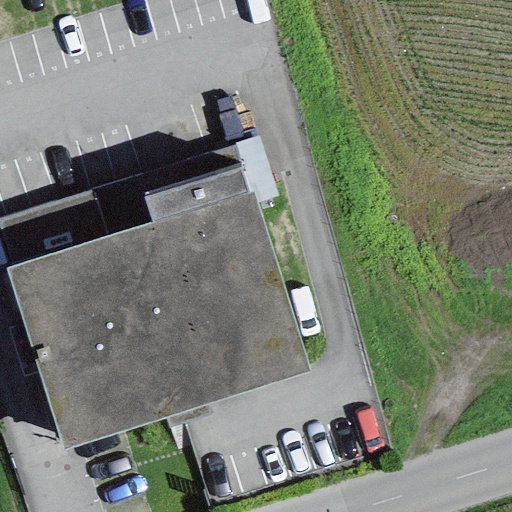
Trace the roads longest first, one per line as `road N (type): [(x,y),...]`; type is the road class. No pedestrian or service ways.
road 1 (unknown): [(0,119),(200,57),(245,56),(261,68),(344,362),(338,387),(227,429)]
road 2 (residential): [(344,511),(511,460)]
road 3 (unknown): [(54,511),(0,350)]
